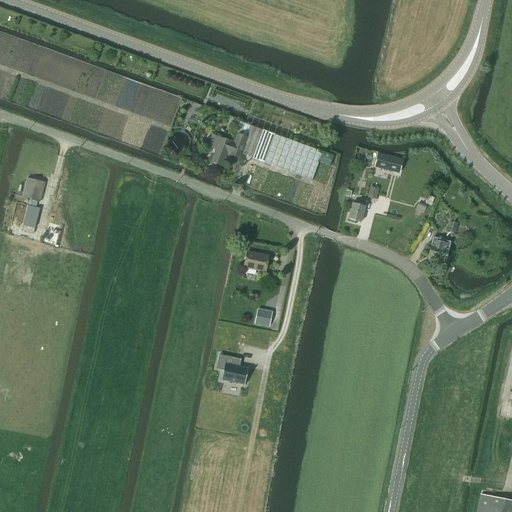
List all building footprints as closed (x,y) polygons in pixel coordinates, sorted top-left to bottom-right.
[(333,156),(238,121),(234,134),(237,135),(233,144),(211,135),(207,147),(215,150),(211,162),(222,166),(226,155),(238,160),(240,154),(311,180),(318,162),(329,166),(333,156)] [(374,167),(399,174),(403,160),(377,154),(374,167)] [(27,179),(22,198),(40,202),(44,183),(27,179)] [(370,187),(367,198),(376,200),(379,190),(370,187)] [(428,196),(425,203),(430,206),(434,198),(428,196)] [(361,222),(366,202),(360,200),(359,205),(352,203),(348,219),(361,222)] [(418,203),(415,210),(423,213),(426,207),(418,203)] [(455,233),(457,224),(449,222),(447,231),(455,233)] [(445,261),(448,250),(446,250),(448,244),(432,240),(428,257),(445,261)] [(265,271),(268,255),(247,251),(244,267),(265,271)] [(257,309),(254,325),(269,328),(272,312),(257,309)] [(219,355),(216,369),(223,370),(221,381),(222,380),(244,385),(248,368),(247,368),(247,369),(239,367),(234,366),(235,358),(219,355)] [(511,511),(511,500),(480,495),(476,511),(511,511)]
